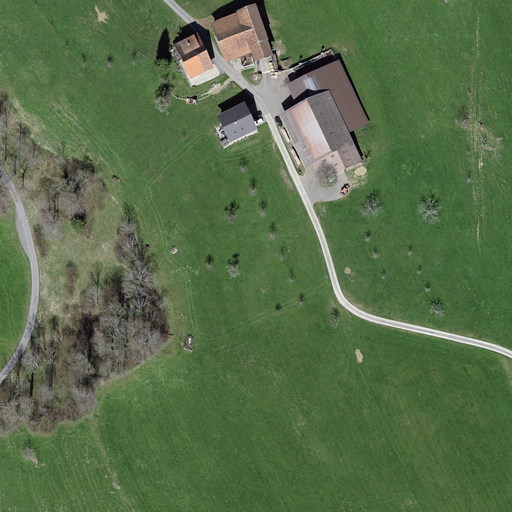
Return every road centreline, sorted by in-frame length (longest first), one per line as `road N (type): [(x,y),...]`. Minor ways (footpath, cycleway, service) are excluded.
road 1 (unclassified): [(167,0),(259,98),(324,234),(343,302),(391,322),(511,350)]
road 2 (unclassified): [(0,378),(30,327),(35,291),(32,244),(0,167)]
